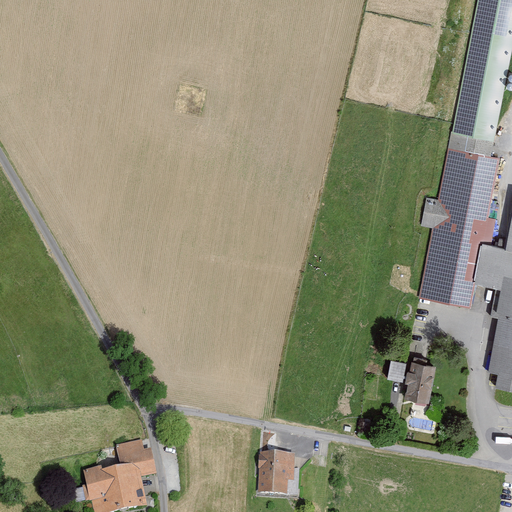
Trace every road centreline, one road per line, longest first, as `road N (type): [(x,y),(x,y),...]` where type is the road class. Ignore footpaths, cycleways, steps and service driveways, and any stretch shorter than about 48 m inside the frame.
road 1 (unclassified): [(511,468),(141,398)]
road 2 (unclassified): [(141,398),(0,154)]
road 3 (unknown): [(511,420),(483,406),(478,329),(446,315)]
